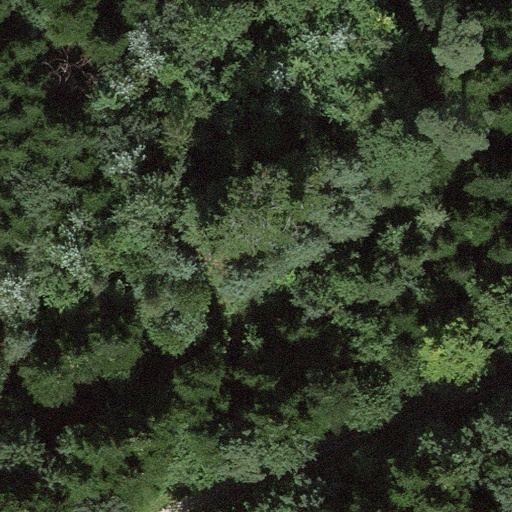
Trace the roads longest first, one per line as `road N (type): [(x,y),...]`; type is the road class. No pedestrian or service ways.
road 1 (track): [(511,119),(96,372),(0,445)]
road 2 (track): [(219,511),(511,379)]
